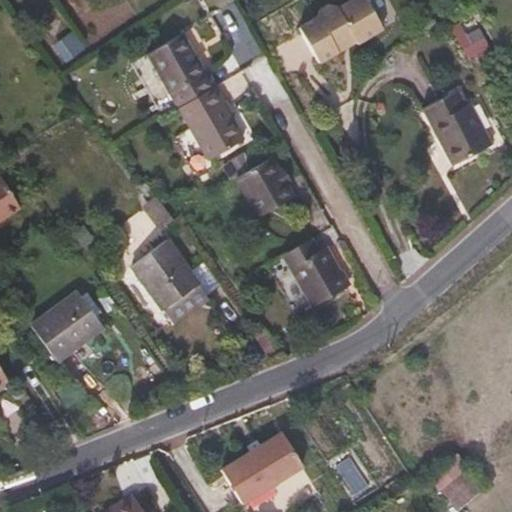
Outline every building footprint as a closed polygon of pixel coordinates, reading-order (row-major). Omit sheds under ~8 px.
[(374,32),(355,0),(343,0),(328,9),(327,7),(324,7),(319,6),(309,11),(307,18),(288,28),(310,65),(329,54),(327,50),(345,41),(348,46),(374,32)] [(67,65),(88,47),(73,30),(52,49),(67,65)] [(208,88),(200,74),(197,73),(195,73),(174,35),(138,55),(169,109),(208,88)] [(511,70),(511,45),(501,50),(511,71),(511,70)] [(234,141),(213,104),(215,103),(215,99),(208,88),(169,109),(200,162),(234,141)] [(483,144),(463,105),(456,105),(449,91),(413,110),(428,138),(443,167),(449,163),(483,144)] [(275,169),(270,172),(262,158),(227,179),(250,217),(284,198),(276,184),(282,181),(275,169)] [(0,219),(13,211),(10,205),(0,189),(0,219)] [(163,218),(149,200),(139,207),(153,226),(163,218)] [(213,285),(196,260),(180,271),(158,240),(123,266),(154,311),(190,287),(197,296),(213,285)] [(340,288),(316,247),(281,267),(304,308),(340,288)] [(244,294),(233,278),(225,284),(236,299),(244,294)] [(47,362),(95,328),(69,291),(22,326),(47,362)] [(273,351),(256,327),(245,336),(263,359),(273,351)] [(305,469),(284,433),(219,470),(241,506),(305,469)] [(449,511),(454,511),(482,497),(459,455),(428,472),(449,511)] [(111,472),(74,491),(84,511),(97,511),(112,505),(104,490),(116,483),(111,472)] [(128,498),(105,511),(135,511),(130,503),(128,498)]
